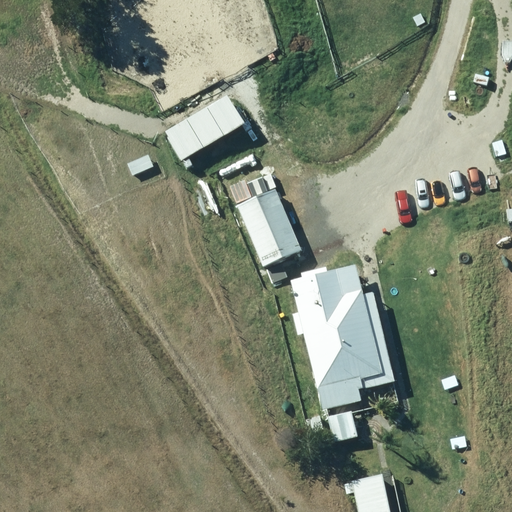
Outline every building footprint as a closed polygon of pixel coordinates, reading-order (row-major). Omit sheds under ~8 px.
[(124,58),(109,66),(116,79),(131,72),(124,58)] [(269,181),(250,152),(231,165),(250,194),(269,181)] [(239,205),(266,265),(276,286),(294,278),(285,257),(305,248),(278,187),(239,205)] [(310,334),(327,410),(366,401),(363,390),(370,388),(368,380),(390,374),(364,266),(298,282),(305,314),(299,316),(303,335),(310,334)] [(331,420),(334,436),(358,434),(356,417),(331,420)] [(360,490),(364,511),(396,511),(389,476),(348,483),(350,492),(360,490)]
